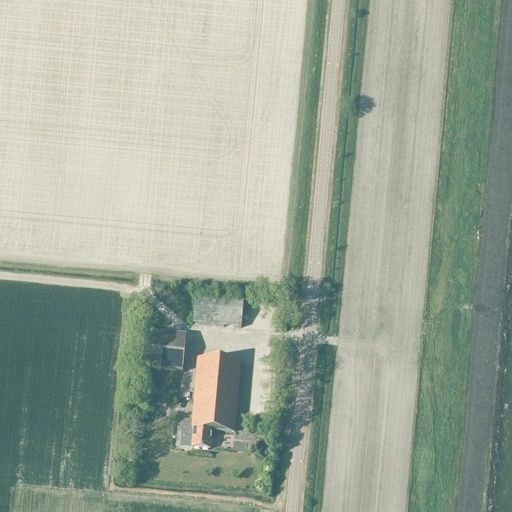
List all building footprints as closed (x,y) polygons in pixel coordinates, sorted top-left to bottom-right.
[(243,304),(194,299),(192,325),(241,329),(243,304)] [(137,370),(182,374),(185,336),(140,333),(137,370)] [(190,422),(190,432),(193,432),(191,448),(191,449),(210,451),(211,432),(234,434),(240,364),(196,359),(190,422)] [(244,403),(244,412),(252,412),(252,403),(244,403)] [(184,445),(184,434),(176,434),(175,445),(184,445)]
